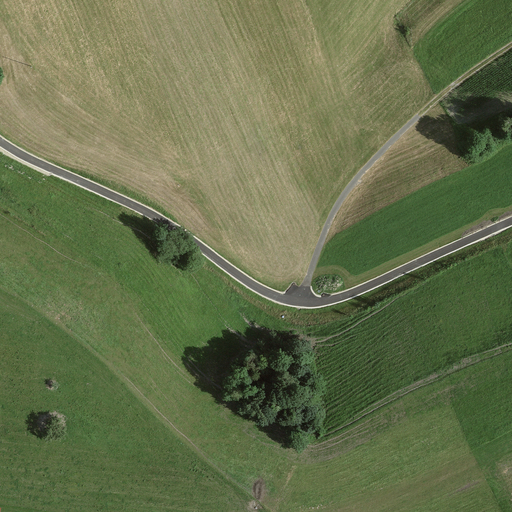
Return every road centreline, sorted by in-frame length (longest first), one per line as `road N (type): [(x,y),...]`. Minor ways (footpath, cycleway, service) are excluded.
road 1 (track): [(511,220),(340,297),(291,301),(246,281),(156,217),(0,141)]
road 2 (track): [(300,302),(336,206),(418,115)]
